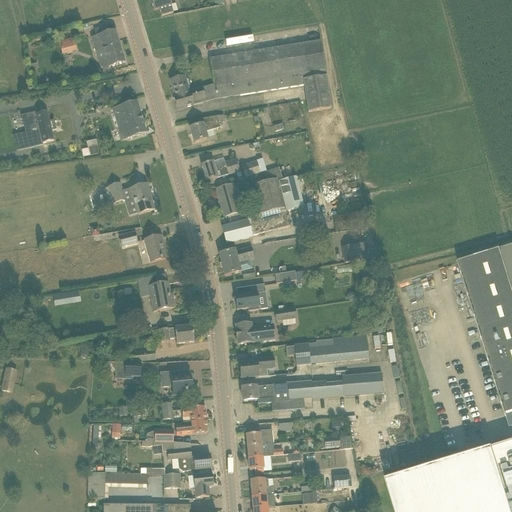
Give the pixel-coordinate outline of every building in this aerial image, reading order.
[(150,0),(154,11),(159,9),(161,17),(173,13),(171,5),(169,0),(150,0)] [(102,70),(125,63),(115,31),(92,38),(102,70)] [(77,52),(73,38),(59,42),(62,56),(77,52)] [(216,93),(302,80),(326,76),(321,41),(210,60),(216,93)] [(302,80),(306,101),(308,113),(332,109),(327,76),(326,76),(302,80)] [(177,111),(193,106),(215,100),(217,100),(216,96),(205,100),(202,89),(189,92),(185,77),(170,81),(175,98),(174,98),(177,111)] [(137,102),(121,107),(113,110),(118,127),(122,140),(129,138),(146,133),(137,102)] [(49,124),(46,114),(35,118),(43,146),(55,143),(52,134),(57,132),(54,123),(49,124)] [(220,128),(219,123),(216,117),(200,120),(202,125),(190,129),(194,144),(207,140),(205,133),(220,128)] [(213,162),(201,166),(206,182),(228,175),(229,176),(237,174),(238,178),(242,177),(236,159),(224,163),(225,164),(214,167),(213,162)] [(260,174),(257,163),(257,161),(241,166),(245,179),(249,177),(252,186),(252,188),(277,182),(282,180),(278,168),(260,174)] [(277,182),(284,209),(285,212),(303,207),(296,177),(277,182)] [(277,182),(252,188),(259,215),(284,209),(277,182)] [(121,184),(109,187),(114,204),(125,200),(121,184)] [(146,185),(128,191),(131,202),(125,204),(129,217),(138,214),(138,215),(154,210),(146,185)] [(241,213),(239,207),(246,201),(238,191),(235,193),(233,186),(217,190),(224,217),(241,213)] [(248,220),(252,236),(288,226),(285,212),(284,209),(259,215),(247,218),(248,220)] [(365,227),(362,212),(333,217),(335,232),(365,227)] [(248,220),(222,227),(226,244),(252,238),(252,236),(248,220)] [(119,238),(122,247),(137,243),(135,234),(119,238)] [(151,263),(165,260),(163,252),(164,251),(161,237),(145,241),(151,263)] [(370,260),(368,243),(342,247),(344,264),(370,260)] [(511,246),(458,263),(505,416),(511,413),(511,246)] [(219,255),(224,277),(240,273),(238,263),(253,259),(251,249),(235,253),(235,251),(219,255)] [(243,280),(255,278),(254,271),(242,273),(243,280)] [(294,275),(275,278),(276,288),(296,284),(294,275)] [(153,312),(174,308),(172,296),(170,296),(167,284),(148,288),(153,312)] [(257,297),(265,296),(264,288),(236,293),(237,299),(234,299),(237,314),(248,312),(248,315),(260,313),(257,297)] [(72,292),(56,295),(55,295),(57,305),(73,302),(72,292)] [(297,319),(295,309),(275,312),(276,322),(297,319)] [(235,327),(237,345),(253,343),(275,340),(273,326),(252,329),(251,325),(235,327)] [(175,339),(176,345),(194,343),(192,327),(159,331),(160,343),(169,342),(169,340),(175,339)] [(310,365),(308,345),(294,346),(296,366),(310,365)] [(130,364),(151,361),(156,361),(155,351),(129,354),(129,355),(130,362),(130,364)] [(239,364),(241,379),(268,377),(267,369),(274,369),(273,359),(249,361),(250,363),(239,364)] [(115,363),(115,370),(125,371),(125,377),(124,377),(141,378),(141,364),(115,363)] [(172,396),(186,395),(186,394),(193,393),(192,391),(194,390),(193,386),(192,384),(191,377),(188,377),(187,372),(160,374),(162,388),(172,387),(172,396)] [(288,383),(286,384),(288,401),(304,400),(304,404),(313,403),(312,401),(383,395),(381,374),(341,377),(342,384),(326,386),(326,383),(311,384),(311,382),(288,384),(288,383)] [(5,376),(2,391),(10,393),(13,377),(5,376)] [(242,389),(243,402),(257,401),(257,400),(267,400),(267,404),(271,404),(272,412),(304,409),(304,404),(304,400),(288,401),(286,384),(282,384),(283,385),(272,386),(256,388),(242,389)] [(133,417),(143,416),(142,404),(132,405),(133,417)] [(171,404),(161,404),(162,420),(173,419),(171,404)] [(206,421),(205,408),(182,411),(183,419),(190,418),(191,423),(206,421)] [(176,429),(177,437),(192,435),(208,434),(206,421),(191,423),(191,427),(176,429)] [(342,434),(341,430),(340,421),(331,422),(333,435),(342,434)] [(291,431),(291,423),(278,424),(279,431),(291,431)] [(112,424),(111,432),(120,433),(120,424),(112,424)] [(246,436),(247,447),(273,445),(271,431),(259,432),(259,430),(250,431),(251,435),(246,436)] [(155,431),(155,443),(161,443),(173,443),(173,431),(155,431)] [(326,449),(339,448),(338,438),(320,440),(321,450),(326,450),(326,449)] [(153,447),(154,456),(163,455),(162,445),(161,443),(155,443),(142,443),(142,447),(153,447)] [(511,511),(511,444),(386,483),(394,511),(511,511)] [(247,447),(248,459),(262,458),(273,457),(272,452),(273,452),(274,451),(273,445),(247,447)] [(211,469),(210,456),(191,458),(190,451),(167,453),(168,461),(178,460),(179,470),(183,473),(195,471),(211,469)] [(301,461),(301,454),(288,456),(289,463),(301,461)] [(262,458),(248,459),(250,471),(254,471),(255,475),(263,474),(262,458)] [(164,490),(180,489),(180,475),(164,476),(164,490)] [(196,499),(209,498),(208,487),(213,487),(212,475),(193,477),(194,489),(196,499)] [(333,478),(334,490),(350,488),(348,476),(333,478)] [(251,482),(252,498),(266,496),(274,496),(273,488),(268,489),(268,480),(251,482)] [(312,491),(311,484),(301,485),(302,492),(312,491)] [(317,493),(304,495),(302,495),(303,506),(318,504),(317,493)] [(274,496),(266,496),(252,498),(253,510),(267,509),(266,499),(271,499),(271,501),(277,501),(276,495),(274,496)]
